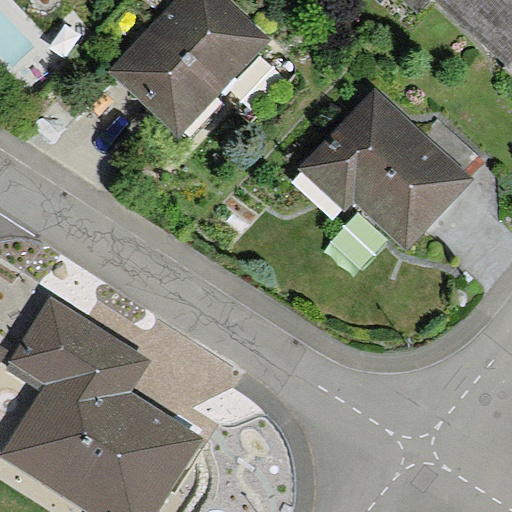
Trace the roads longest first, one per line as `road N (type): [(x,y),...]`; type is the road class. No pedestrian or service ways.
road 1 (residential): [(13,182),(416,455)]
road 2 (residential): [(416,455),(511,330)]
